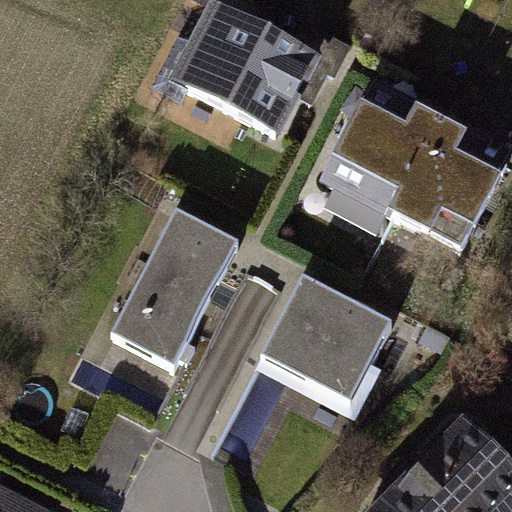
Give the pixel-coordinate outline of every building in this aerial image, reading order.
[(321,77),(204,19),(168,92),(285,150),(321,77)] [(408,131),(361,108),(335,160),(400,192),(388,215),(427,234),(440,208),(477,227),(501,179),(454,155),(464,136),(417,113),(408,131)] [(237,252),(178,222),(113,347),(173,377),(237,252)] [(407,342),(309,292),(267,374),(366,424),(407,342)] [(511,511),(511,475),(466,428),(380,511),(511,511)] [(56,511),(0,483),(0,511),(56,511)]
